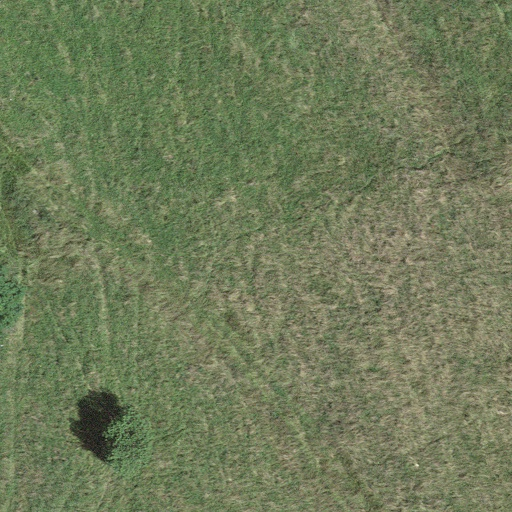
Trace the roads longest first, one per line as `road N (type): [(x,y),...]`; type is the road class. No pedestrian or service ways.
road 1 (track): [(356,511),(283,373),(0,134)]
road 2 (track): [(15,151),(32,511)]
